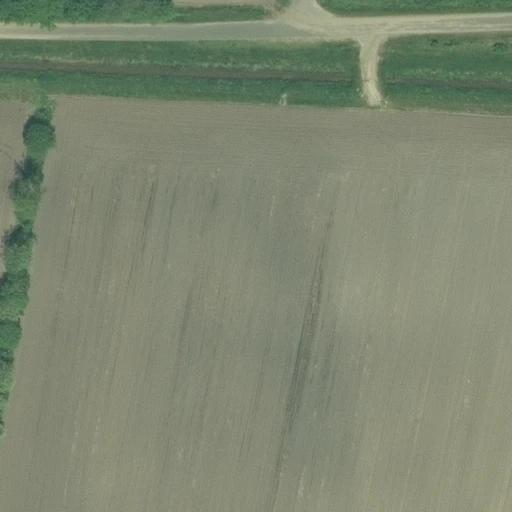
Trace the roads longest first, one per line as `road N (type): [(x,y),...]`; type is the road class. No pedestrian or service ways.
road 1 (unclassified): [(0,33),(300,30)]
road 2 (unclassified): [(300,30),(511,25)]
